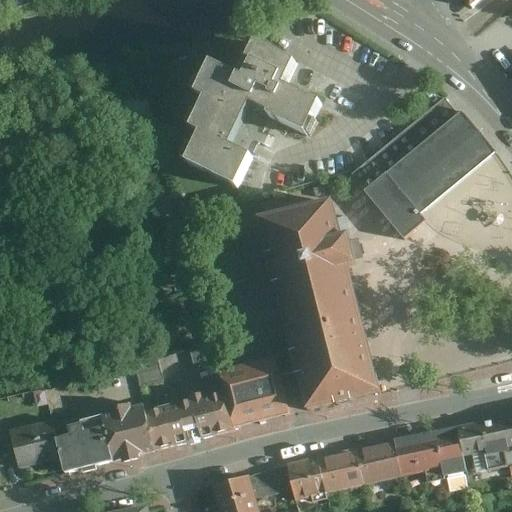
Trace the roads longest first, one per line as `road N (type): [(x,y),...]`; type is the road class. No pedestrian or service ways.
road 1 (residential): [(173,473),(511,394)]
road 2 (residential): [(36,511),(173,473)]
